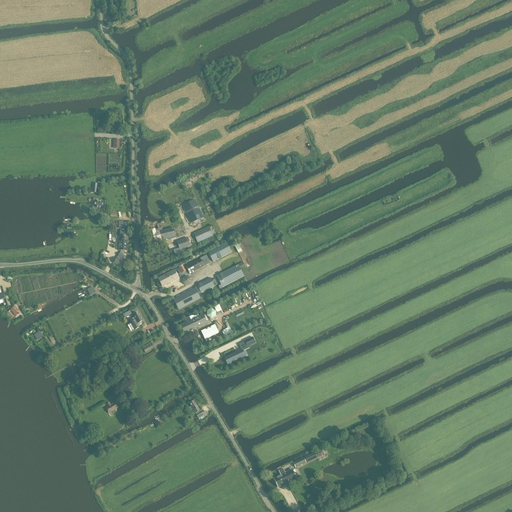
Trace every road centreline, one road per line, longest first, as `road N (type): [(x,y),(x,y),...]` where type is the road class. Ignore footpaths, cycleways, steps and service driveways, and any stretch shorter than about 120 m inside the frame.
road 1 (residential): [(136,290),(130,68),(103,30),(99,0)]
road 2 (tertiary): [(274,511),(136,290)]
road 3 (tertiary): [(136,290),(80,262),(0,266)]
